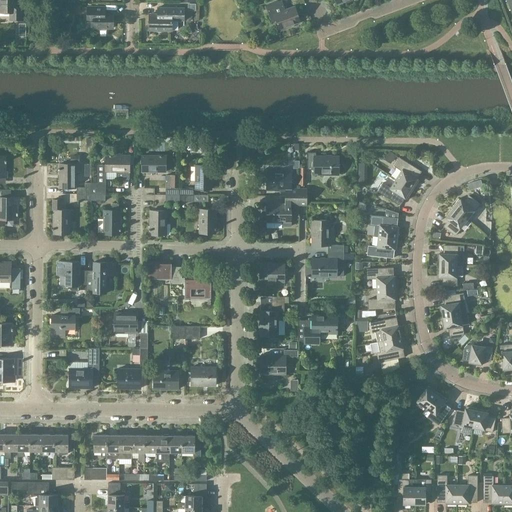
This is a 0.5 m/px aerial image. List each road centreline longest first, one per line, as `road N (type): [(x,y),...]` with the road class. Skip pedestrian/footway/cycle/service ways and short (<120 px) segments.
road 1 (residential): [(511,390),(465,383),(435,361),(422,332),(416,277),(421,218),(442,184),(468,170),(511,167)]
road 2 (residential): [(36,409),(235,410)]
road 3 (residential): [(36,409),(37,245)]
road 4 (residential): [(235,410),(237,251)]
road 5 (unclassified): [(341,511),(235,410)]
